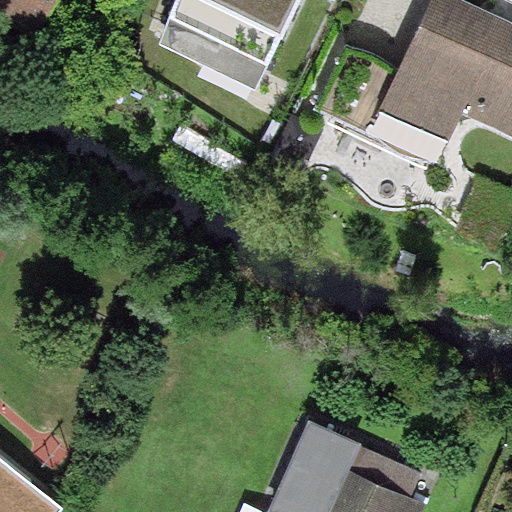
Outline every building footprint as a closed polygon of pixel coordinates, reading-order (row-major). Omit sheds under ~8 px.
[(0,0),(0,21),(42,42),(60,0),(0,0)] [(303,0),(177,0),(161,46),(257,93),(303,0)] [(511,26),(459,0),(425,0),(376,99),(438,130),(453,98),(511,127),(511,26)] [(274,497),(306,511),(320,511),(342,464),(353,442),(354,438),(311,418),(274,497)] [(412,469),(353,442),(342,464),(402,492),(412,469)] [(0,511),(50,511),(58,502),(0,456),(0,511)] [(320,511),(408,511),(415,498),(402,492),(342,464),(320,511)]
